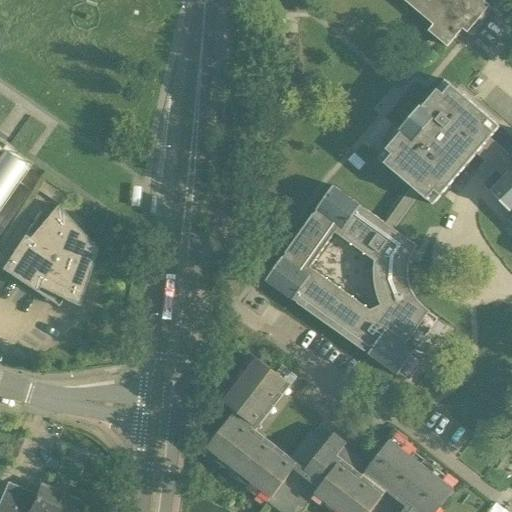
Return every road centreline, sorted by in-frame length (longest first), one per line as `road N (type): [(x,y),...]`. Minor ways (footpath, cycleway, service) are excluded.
road 1 (secondary): [(175,411),(204,105),(203,14)]
road 2 (secondary): [(203,14),(195,27),(154,398)]
road 3 (residential): [(511,509),(272,334)]
